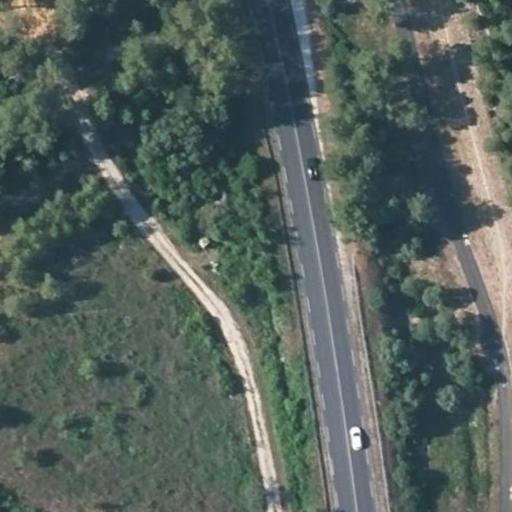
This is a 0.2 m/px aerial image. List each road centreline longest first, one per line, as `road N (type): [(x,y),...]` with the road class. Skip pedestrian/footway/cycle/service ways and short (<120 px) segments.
road 1 (track): [(279,511),(249,368),(231,321),(95,145),(22,0)]
road 2 (primary): [(357,511),(318,247),(269,0)]
